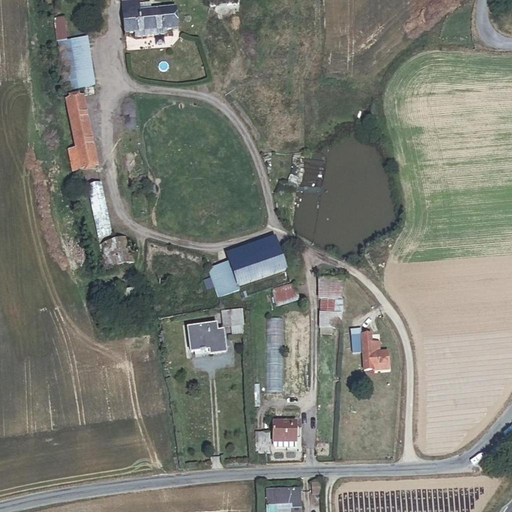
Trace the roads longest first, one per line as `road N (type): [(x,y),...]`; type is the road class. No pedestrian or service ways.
road 1 (track): [(116,39),(122,76),(134,89),(197,97),(230,112),(253,147),(281,234),(364,280),(397,322),(408,355),(401,470)]
road 2 (unclassified): [(0,511),(83,490),(245,470),(466,464),(511,412)]
road 3 (unknown): [(281,234),(265,231),(213,252),(167,240)]
